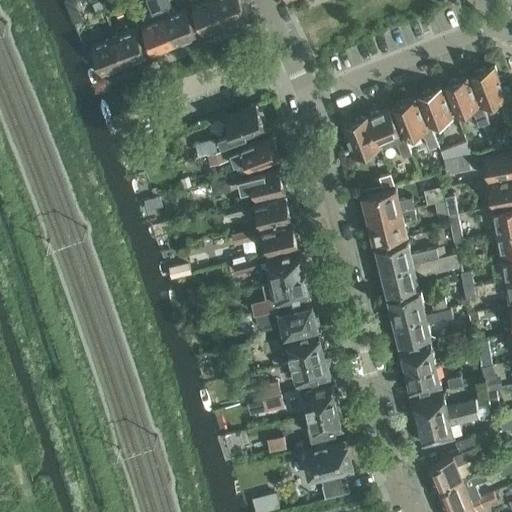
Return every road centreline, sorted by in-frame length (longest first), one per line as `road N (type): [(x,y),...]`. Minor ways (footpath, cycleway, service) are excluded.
road 1 (residential): [(408,511),(370,418),(311,105)]
road 2 (residential): [(311,105),(499,23)]
road 3 (residential): [(164,104),(289,54)]
